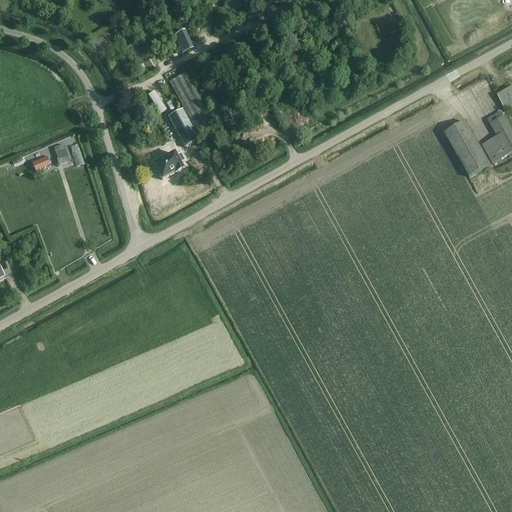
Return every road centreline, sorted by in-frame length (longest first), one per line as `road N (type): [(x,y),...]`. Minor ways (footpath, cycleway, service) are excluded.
road 1 (unclassified): [(140,245),(511,43)]
road 2 (unclassified): [(140,245),(81,74),(55,50),(0,29)]
road 3 (unclassified): [(0,326),(140,245)]
